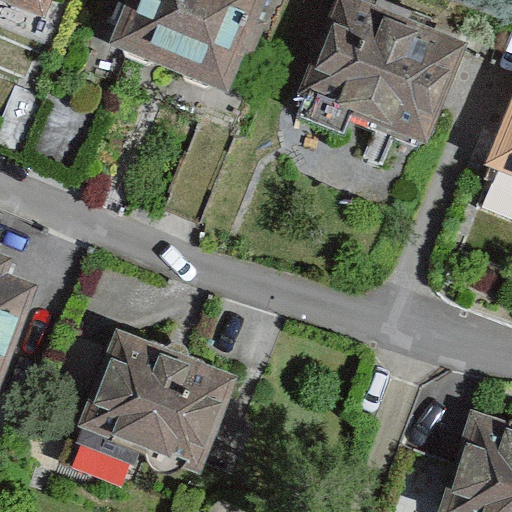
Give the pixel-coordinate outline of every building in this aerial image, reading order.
[(49,0),(12,0),(44,13),(49,0)] [(260,0),(142,0),(125,43),(226,84),(257,8),(260,0)] [(471,44),(354,0),(347,0),(304,116),(348,132),(356,111),(434,141),(471,44)] [(49,105),(17,93),(0,136),(0,151),(26,162),(49,105)] [(511,133),(501,161),(511,165),(511,133)] [(7,261),(0,258),(0,375),(33,287),(2,275),(7,261)] [(236,380),(129,338),(95,423),(154,445),(150,455),(150,461),(154,467),(162,472),(171,474),(180,473),(186,469),(190,459),(202,464),(236,380)] [(511,511),(511,423),(485,415),(455,511),(511,511)]
